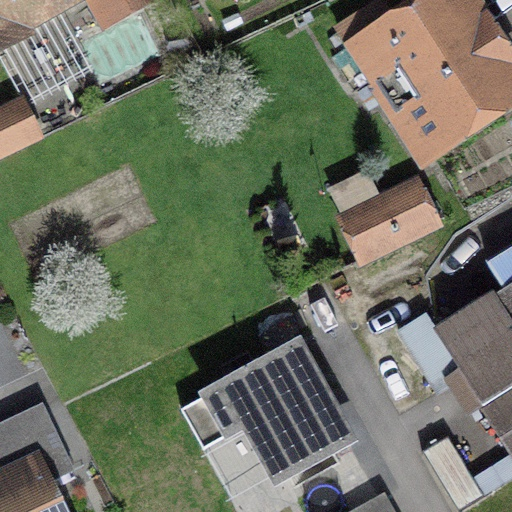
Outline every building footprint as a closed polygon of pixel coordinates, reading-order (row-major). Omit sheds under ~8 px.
[(157,0),(0,0),(0,61),(18,51),(11,37),(78,0),(94,0),(110,27),(157,0)] [(511,103),(511,86),(459,0),(434,0),(349,52),(415,162),(511,103)] [(0,161),(34,145),(16,110),(0,117),(0,161)] [(433,228),(417,199),(341,238),(356,268),(433,228)] [(511,284),(439,332),(511,444),(511,284)] [(350,445),(295,350),(208,401),(230,439),(245,430),(278,487),(350,445)] [(0,511),(53,511),(33,467),(0,481),(0,511)]
